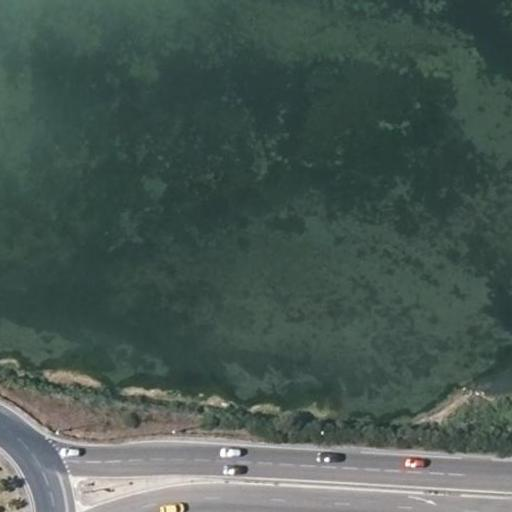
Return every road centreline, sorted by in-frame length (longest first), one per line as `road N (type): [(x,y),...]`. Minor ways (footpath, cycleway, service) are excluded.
road 1 (primary): [(511,477),(184,454),(88,462),(58,458),(25,439)]
road 2 (primary): [(127,511),(209,499),(503,511)]
